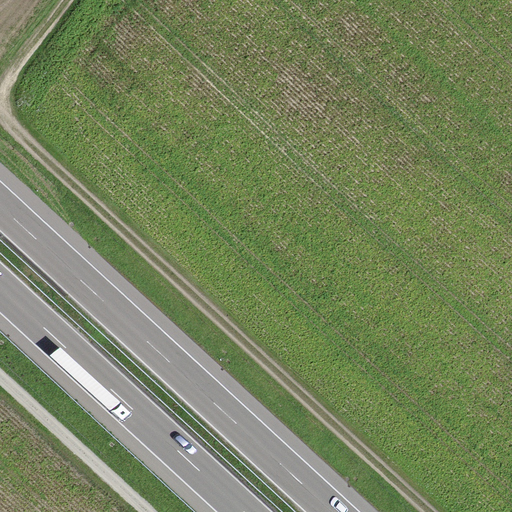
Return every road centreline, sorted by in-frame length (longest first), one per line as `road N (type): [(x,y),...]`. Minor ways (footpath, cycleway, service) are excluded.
road 1 (track): [(427,511),(0,109)]
road 2 (motorway): [(335,511),(0,203)]
road 3 (motorway): [(0,287),(244,511)]
road 4 (track): [(151,511),(0,373)]
